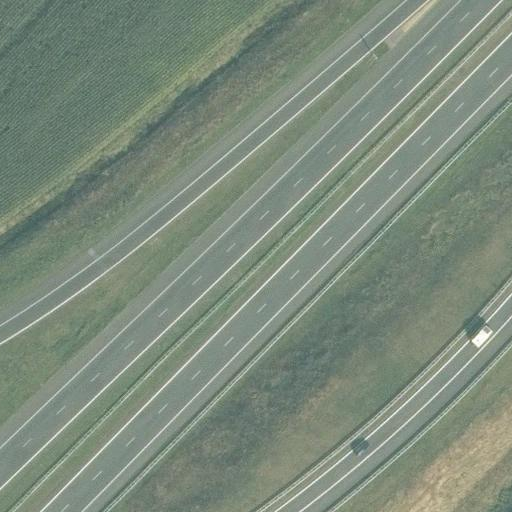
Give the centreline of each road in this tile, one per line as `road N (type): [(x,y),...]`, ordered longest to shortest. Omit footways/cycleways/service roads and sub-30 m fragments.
road 1 (motorway): [(482,0),(0,469)]
road 2 (motorway): [(62,511),(511,54)]
road 3 (motorway): [(415,0),(116,254),(0,333)]
road 4 (motorway): [(287,511),(439,382),(511,303)]
